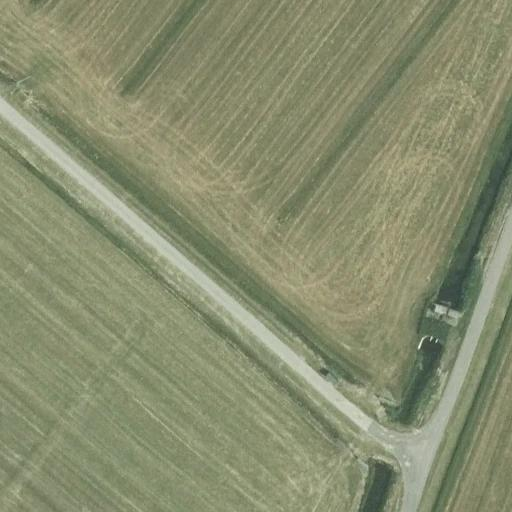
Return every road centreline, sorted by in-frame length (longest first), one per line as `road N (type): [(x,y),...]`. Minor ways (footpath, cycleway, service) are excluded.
road 1 (unclassified): [(419,468),(0,106)]
road 2 (unclassified): [(419,468),(511,219)]
